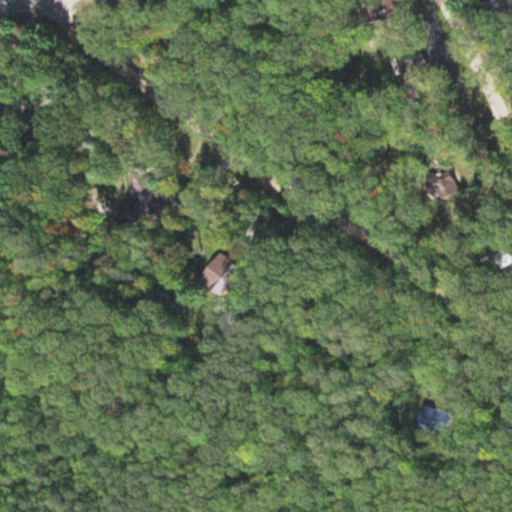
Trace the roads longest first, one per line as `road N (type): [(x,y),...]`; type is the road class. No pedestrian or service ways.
road 1 (residential): [(58,0),(104,54),(511,341)]
road 2 (track): [(153,511),(0,413)]
road 3 (residential): [(511,115),(459,0)]
